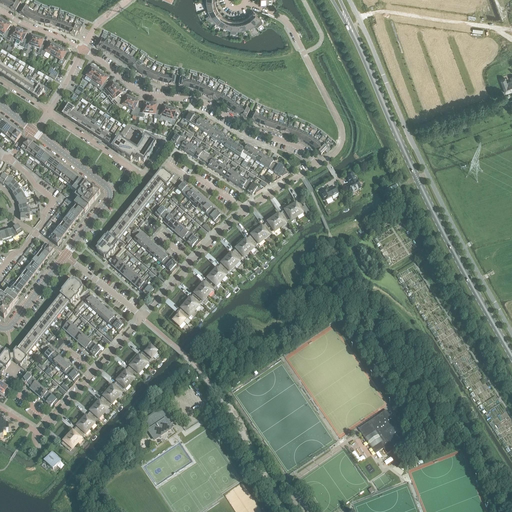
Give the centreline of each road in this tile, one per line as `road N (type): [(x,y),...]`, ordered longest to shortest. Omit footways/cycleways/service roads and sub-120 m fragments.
road 1 (unknown): [(104,511),(90,483),(180,379),(267,339),(323,293),(350,286),(414,332),(450,384),(461,423),(511,482)]
road 2 (unclassified): [(511,511),(436,391),(394,378),(364,320),(344,306),(327,303),(210,385)]
road 3 (residential): [(319,164),(198,102),(144,94),(82,50)]
road 4 (residential): [(319,164),(342,144),(341,126),(285,19),(245,2)]
road 5 (secondary): [(511,355),(417,178)]
road 6 (unclassified): [(427,174),(349,0)]
road 7 (unclassified): [(511,333),(427,174)]
road 8 (tertiary): [(34,131),(110,194),(66,256)]
road 9 (track): [(359,18),(391,12),(511,28)]
road 10 (residential): [(164,141),(140,174),(47,111)]
road 11 (secondary): [(417,178),(358,42)]
road 12 (unclassified): [(286,511),(210,385)]
road 13 (residential): [(96,373),(39,431),(0,407)]
